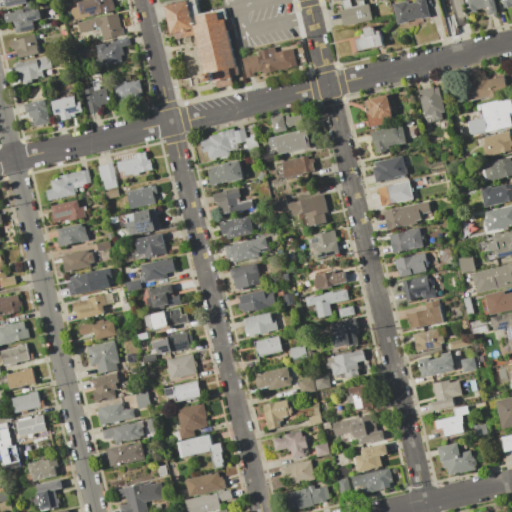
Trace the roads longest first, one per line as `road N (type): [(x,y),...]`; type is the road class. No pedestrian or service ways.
road 1 (residential): [(262,511),(140,0)]
road 2 (residential): [(428,511),(306,0)]
road 3 (residential): [(0,162),(511,41)]
road 4 (residential): [(97,511),(0,94)]
road 5 (residential): [(387,511),(511,482)]
